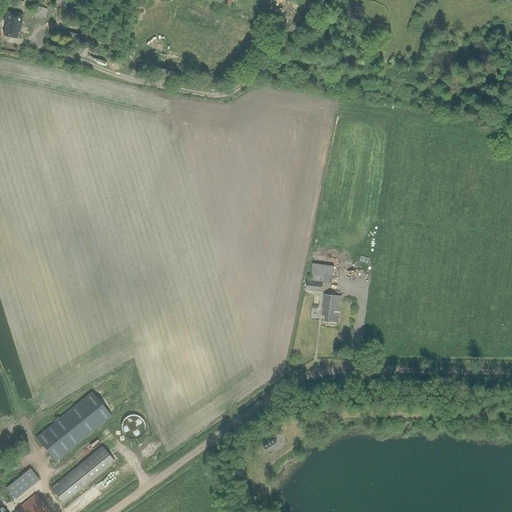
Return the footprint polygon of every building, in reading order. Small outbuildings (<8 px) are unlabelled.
[(54,8),(57,0),(51,0),(49,6),(54,8)] [(34,15),(46,17),(48,7),(36,5),(34,15)] [(20,33),(23,16),(7,13),(5,21),(7,21),(4,35),(17,38),(18,32),(20,33)] [(312,263),(310,280),(307,280),(306,291),(322,292),(323,282),(332,283),(334,266),(312,263)] [(339,311),(341,297),(323,294),(321,317),(324,317),(323,322),(335,323),(336,310),(339,311)] [(93,393),(87,397),(38,437),(54,457),(57,460),(111,415),(93,393)] [(279,445),(274,439),(268,444),(272,450),(279,445)] [(114,462),(101,447),(51,488),(64,503),(114,462)] [(17,499),(36,481),(27,471),(7,488),(17,499)] [(49,511),(35,495),(16,510),(17,511),(15,511),(5,511),(3,511),(49,511)]
